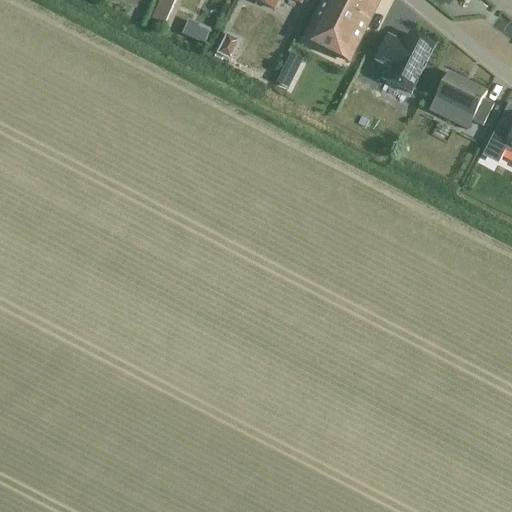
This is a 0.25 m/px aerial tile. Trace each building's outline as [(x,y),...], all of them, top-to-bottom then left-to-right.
[(163,25),(175,0),(159,0),(150,18),(163,25)] [(279,0),(289,0),(300,5),(301,0),(252,0),(274,11),(279,0)] [(306,41),(308,36),(350,58),(348,62),(349,63),(381,1),(378,0),(324,0),(305,40),(306,41)] [(178,15),(172,31),(192,39),(198,23),(178,15)] [(199,26),(193,41),(204,46),(210,31),(199,26)] [(410,35),(405,46),(389,38),(376,63),(392,71),(387,83),(409,94),(433,47),(410,35)] [(239,43),(227,37),(218,55),(230,60),(239,43)] [(276,84),(288,90),(303,61),(291,55),(276,84)] [(494,107),(483,101),(487,94),(448,75),(434,103),(448,110),(443,119),(454,125),(458,116),(483,128),(494,107)] [(511,106),(509,105),(482,159),(498,167),(506,151),(511,153),(511,106)] [(362,117),(358,125),(366,128),(369,121),(362,117)]
